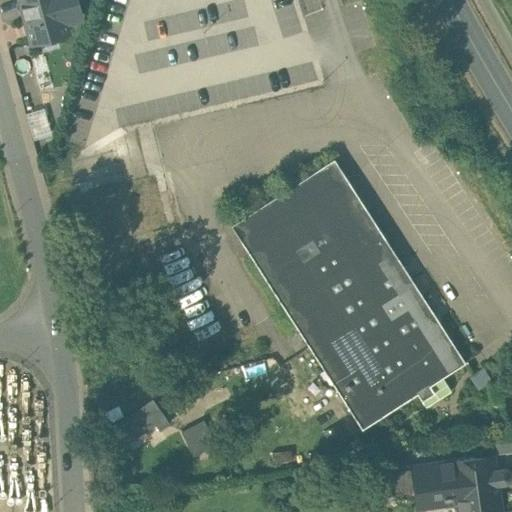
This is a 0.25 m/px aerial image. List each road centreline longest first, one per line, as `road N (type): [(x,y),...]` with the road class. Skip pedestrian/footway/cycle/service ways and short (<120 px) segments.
road 1 (residential): [(0,113),(65,339)]
road 2 (residential): [(65,339),(77,511)]
